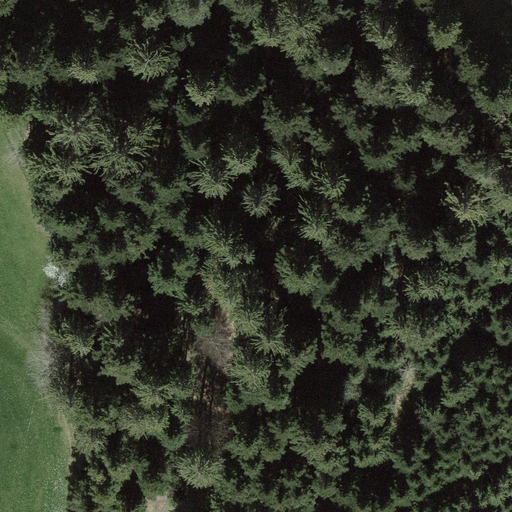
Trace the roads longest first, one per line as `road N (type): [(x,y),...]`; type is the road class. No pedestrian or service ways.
road 1 (track): [(0,74),(56,208),(77,300),(78,511)]
road 2 (track): [(511,451),(423,490),(329,511)]
